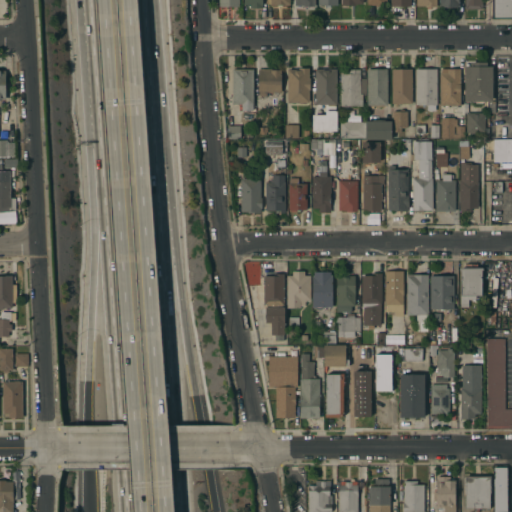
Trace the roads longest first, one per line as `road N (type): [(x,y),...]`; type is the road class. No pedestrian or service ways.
road 1 (tertiary): [(271,511),(219,243),(200,0)]
road 2 (motorway): [(104,0),(142,511)]
road 3 (motorway): [(162,511),(125,0)]
road 4 (tertiary): [(21,0),(42,511)]
road 5 (motorway): [(212,511),(139,65)]
road 6 (motorway): [(169,511),(139,65)]
road 7 (motorway): [(97,108),(129,511)]
road 8 (motorway): [(97,108),(89,157),(95,231),(88,508)]
road 9 (residential): [(511,36),(201,39)]
road 10 (residential): [(511,244),(219,243)]
road 11 (residential): [(511,449),(228,447)]
road 12 (residential): [(228,447),(65,447)]
